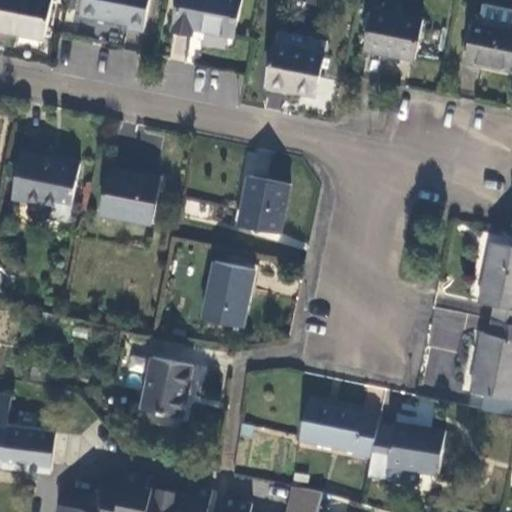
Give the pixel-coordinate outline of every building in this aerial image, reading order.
[(0,0),(0,29),(45,38),(53,0),(0,0)] [(143,32),(150,0),(83,0),(80,15),(129,25),(128,29),(143,32)] [(180,0),(175,30),(192,33),(193,28),(234,36),(241,0),(180,0)] [(374,9),(366,48),(417,59),(424,20),(374,9)] [(511,27),(475,20),(467,61),(511,70),(511,27)] [(277,42),(326,52),(328,41),(279,31),(277,42)] [(277,42),(268,85),(317,95),(326,52),(277,42)] [(214,82),(222,82),(222,91),(237,91),(237,71),(214,71),(214,82)] [(267,166),(268,153),(247,153),(246,165),(267,166)] [(69,221),(81,162),(43,155),(42,159),(22,154),(13,196),(30,199),(28,213),(34,219),(42,221),(51,217),(69,221)] [(162,179),(111,168),(102,212),(153,223),(162,179)] [(240,225),(281,233),(291,184),(250,176),(240,225)] [(497,304),(495,319),(511,322),(511,245),(493,242),(481,301),(497,304)] [(244,327),(256,269),(216,261),(205,319),(244,327)] [(461,327),(470,328),(472,313),(434,307),(428,347),(457,351),(461,327)] [(511,322),(495,319),(491,334),(484,333),(473,391),(511,399),(511,322)] [(194,364),(153,356),(143,408),(184,416),(194,364)] [(0,464),(51,472),(56,431),(6,425),(9,395),(0,393),(0,464)] [(380,424),(381,418),(364,415),(365,410),(310,398),(302,438),(355,449),(355,452),(373,456),(380,424)] [(395,428),(380,424),(373,456),(369,475),(386,478),(389,466),(420,472),(439,476),(448,433),(396,423),(395,428)] [(417,484),(420,472),(389,466),(386,478),(417,484)] [(250,511),(253,503),(225,497),(221,511),(208,511),(213,489),(191,485),(189,495),(146,486),(148,476),(126,471),(124,481),(102,477),(98,496),(63,489),(59,504),(65,506),(64,511),(250,511)] [(317,511),(324,492),(293,486),(288,511),(317,511)]
